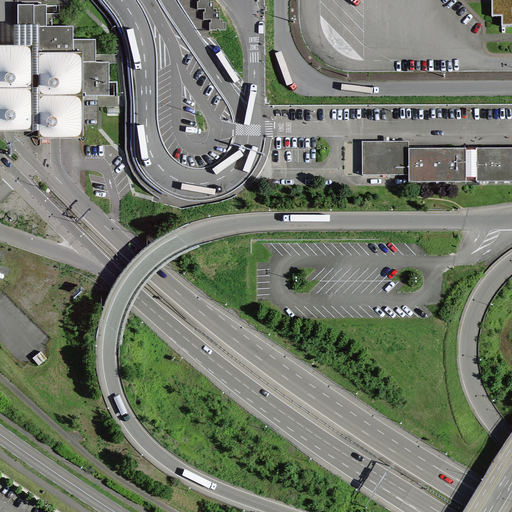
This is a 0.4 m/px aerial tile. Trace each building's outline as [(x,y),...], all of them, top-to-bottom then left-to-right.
[(198,0),(199,1),(197,1),(197,8),(205,8),(205,12),(203,12),(203,19),(211,19),(211,22),(209,22),(209,30),(226,29),(226,22),(223,22),(223,19),(220,19),(220,11),(217,11),(217,8),(213,8),(213,1),(210,1),(210,0),(198,0)] [(511,0),(491,0),(492,16),(502,16),(502,26),(511,25),(511,0)] [(82,93),(83,93),(85,93),(85,96),(109,95),(109,62),(96,62),(96,39),(73,39),(73,26),(47,26),(47,5),(36,5),(18,5),(18,25),(18,27),(36,26),(38,26),(38,51),(41,51),(41,53),(73,53),(73,62),(82,62),(82,93)] [(38,139),(53,139),(74,139),(83,139),(83,93),(82,93),(82,62),(73,62),(73,53),(41,53),(41,51),(38,51),(38,26),(36,26),(18,27),(18,25),(13,25),(14,46),(0,45),(0,130),(17,130),(37,130),(38,139)] [(408,141),(362,141),(362,174),(408,174),(409,182),(511,181),(511,147),(408,148),(408,141)]
